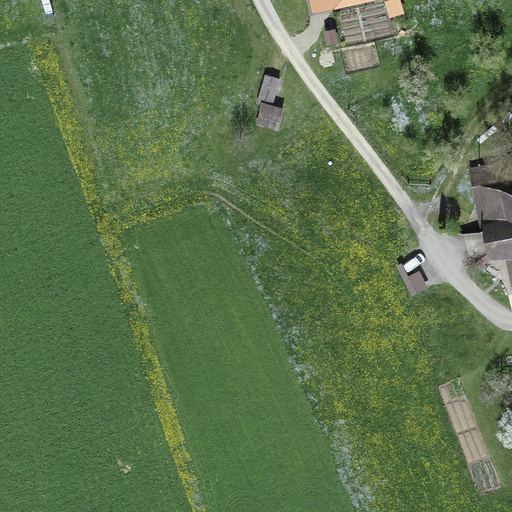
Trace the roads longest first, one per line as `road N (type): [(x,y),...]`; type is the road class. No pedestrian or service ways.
road 1 (track): [(262,0),(294,62),(371,153),(452,270),(511,319)]
road 2 (track): [(423,227),(468,137),(511,90)]
